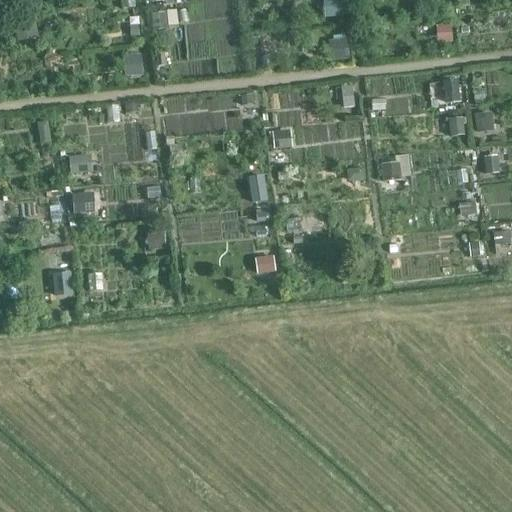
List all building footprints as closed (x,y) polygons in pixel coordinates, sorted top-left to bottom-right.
[(324,0),(326,16),(344,15),(343,0),(324,0)] [(178,25),(177,11),(153,12),(154,26),(178,25)] [(439,41),(454,40),(453,23),(438,23),(439,41)] [(331,58),(350,58),(350,36),(331,37),(331,58)] [(124,54),(127,74),(145,72),(142,52),(124,54)] [(460,77),(443,80),(447,102),(463,99),(460,77)] [(468,111),(469,131),(495,130),(495,110),(468,111)] [(450,116),(451,134),(464,134),(464,116),(450,116)] [(276,146),(294,145),(293,130),(276,130),(276,146)] [(72,173),(91,172),(89,154),(70,155),(72,173)] [(397,154),(397,161),(383,161),(383,176),(412,175),(411,154),(397,154)] [(254,202),(270,199),(266,173),(249,176),(254,202)] [(74,211),(96,211),(96,192),(74,193),(74,211)] [(258,271),(276,271),(275,255),(257,256),(258,271)] [(57,295),(75,292),(72,271),(54,273),(57,295)]
